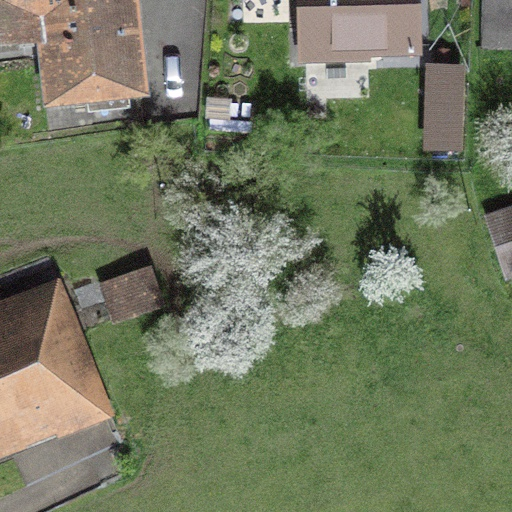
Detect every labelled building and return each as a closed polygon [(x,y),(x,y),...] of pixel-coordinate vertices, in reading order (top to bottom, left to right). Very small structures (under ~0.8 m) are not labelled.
[(0,0),(0,55),(38,52),(44,114),(47,114),(49,128),(130,120),(128,105),(150,103),(139,0),(0,0)] [(372,60),(421,59),(420,0),(298,0),(299,64),(372,63),(372,60)] [(511,51),(511,0),(481,0),(480,50),(511,51)] [(463,155),(465,68),(426,67),(424,154),(463,155)] [(511,206),(483,216),(506,286),(511,283),(511,206)] [(98,287),(112,327),(166,309),(152,269),(98,287)] [(0,303),(0,461),(56,439),(58,443),(116,420),(59,280),(0,303)]
